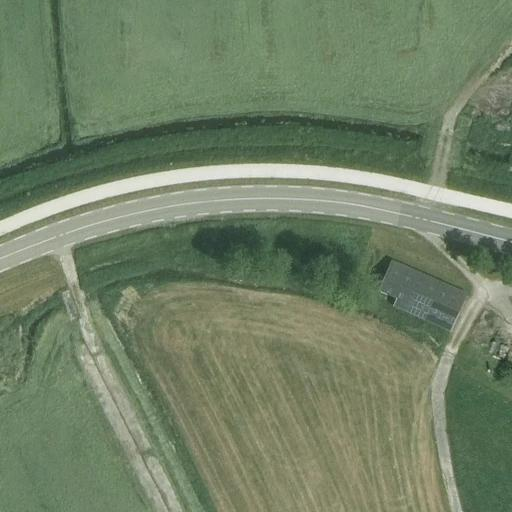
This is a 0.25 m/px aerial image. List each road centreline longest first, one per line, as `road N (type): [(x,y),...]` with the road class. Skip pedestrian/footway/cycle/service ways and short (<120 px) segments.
road 1 (secondary): [(0,261),(95,224),(235,200),(339,204),(511,243)]
road 2 (track): [(511,48),(452,110),(429,222)]
road 3 (track): [(447,361),(438,415),(456,511)]
